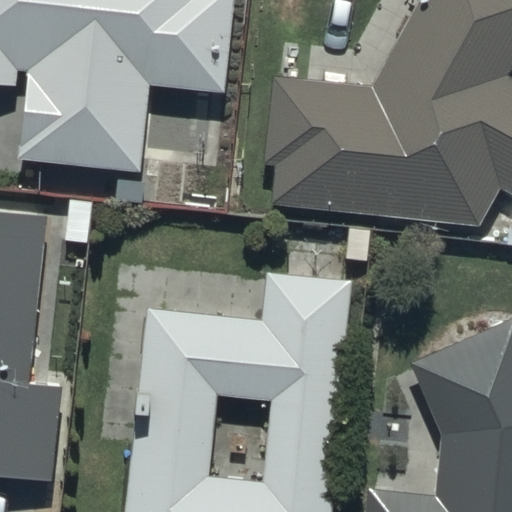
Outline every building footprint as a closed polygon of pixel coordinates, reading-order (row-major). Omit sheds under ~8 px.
[(0,0),(0,72),(21,74),(22,58),(30,59),(21,147),(143,159),(152,72),(226,80),(234,0),(0,0)] [(274,188),(478,213),(499,175),(511,182),(511,63),(510,62),(511,57),(511,0),(416,0),(375,76),(277,64),(266,149),(279,151),(274,188)] [(0,462),(53,467),(59,377),(33,375),(45,199),(0,195),(0,462)] [(264,310),(150,298),(128,511),(332,511),(356,270),(269,261),(264,310)] [(444,484),(370,479),(366,511),(511,511),(511,311),(416,353),(447,425),(444,483),(444,484)]
